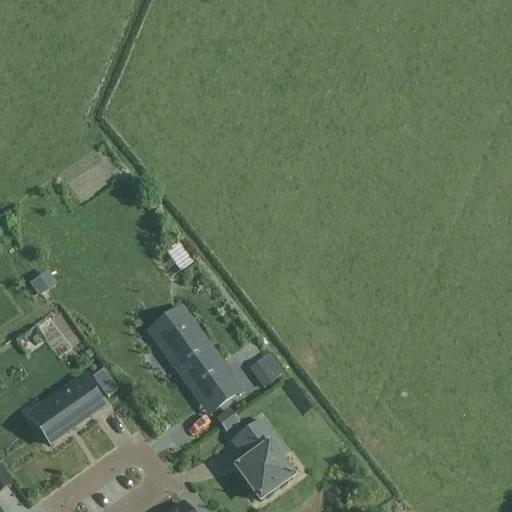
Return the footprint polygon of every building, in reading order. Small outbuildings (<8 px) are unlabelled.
[(177,336),(160,348),(203,407),(220,395),(235,385),(192,325),(177,336)] [(263,364),(251,373),(264,391),(276,381),(263,364)] [(49,417),(35,427),(50,448),(93,417),(90,412),(101,405),(83,380),(43,408),(49,417)] [(265,462),(249,474),(247,475),(242,479),(240,480),(262,511),(293,489),(280,470),(288,465),(264,432),(250,442),(252,444),(265,462)] [(116,439),(105,445),(112,458),(124,451),(116,439)] [(36,511),(37,511),(89,470),(72,448),(19,490),(36,511)]
